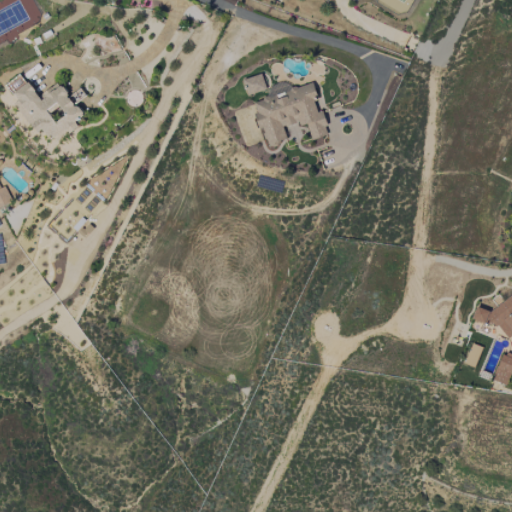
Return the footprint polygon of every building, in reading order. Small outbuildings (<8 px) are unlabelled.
[(266,89),(261,74),(244,79),(248,95),(266,89)] [(36,134),(44,129),(51,141),(76,125),(74,121),(83,116),(75,103),(85,97),(81,89),(68,97),(59,83),(38,96),(29,82),(11,93),(36,134)] [(269,146),(282,140),(287,140),(283,131),(283,127),(307,124),(308,131),(312,139),(327,137),(325,119),(323,116),(323,111),(318,111),(313,100),(318,97),(311,82),(308,84),(269,89),(267,89),(268,96),(254,103),(257,122),(269,146)] [(0,206),(10,202),(0,181),(0,206)] [(511,336),(511,349),(500,359),(494,378),(497,382),(507,385),(511,370),(511,293),(489,311),(477,307),(472,319),(500,329),(503,333),(511,336)]
